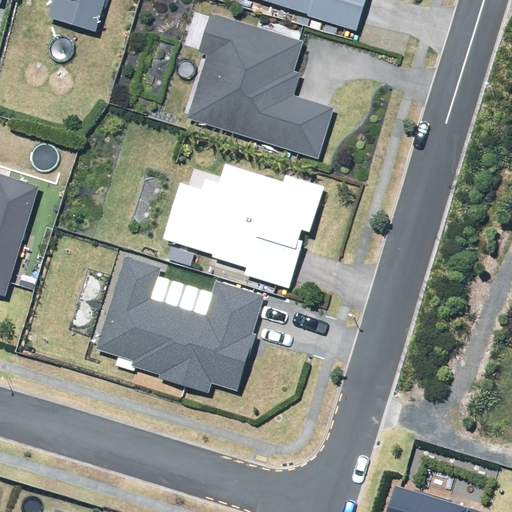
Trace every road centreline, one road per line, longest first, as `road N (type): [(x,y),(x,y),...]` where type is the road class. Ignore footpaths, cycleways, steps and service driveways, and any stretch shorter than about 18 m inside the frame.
road 1 (residential): [(481,0),(325,505)]
road 2 (residential): [(0,404),(325,505)]
road 3 (track): [(443,421),(511,261)]
road 4 (track): [(358,404),(433,417),(511,447)]
